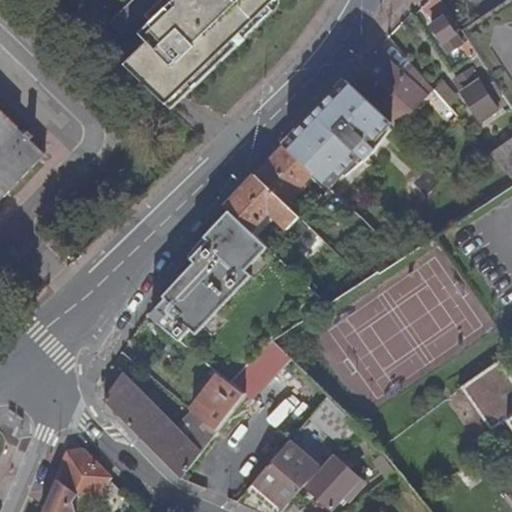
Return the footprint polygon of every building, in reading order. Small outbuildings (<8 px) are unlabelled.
[(148,45),(127,66),(168,106),(190,85),(211,65),(218,58),(233,44),(278,0),(178,0),(174,5),(165,14),(157,6),(144,18),(151,26),(140,37),(148,45)] [(168,0),(163,0),(157,6),(165,14),(174,5),(168,0)] [(237,48),(276,11),(277,9),(281,0),(278,0),(233,44),(237,48)] [(462,32),(440,0),(432,0),(422,10),(433,27),(432,28),(450,55),(469,42),(462,32)] [(511,0),(462,32),(469,42),(479,57),(509,102),(511,106),(511,0)] [(190,85),(194,90),(216,69),(223,62),(237,48),(233,44),(218,58),(222,62),(215,69),(211,65),(190,85)] [(377,50),(364,65),(387,86),(411,111),(427,95),(409,75),(406,78),(377,50)] [(509,102),(479,57),(474,60),(479,67),(474,70),(473,70),(456,81),(483,121),(509,102)] [(218,58),(211,65),(215,69),(222,62),(218,58)] [(379,106),(377,109),(393,124),(396,127),(411,111),(387,86),(364,65),(350,79),(379,106)] [(409,75),(427,95),(434,88),(433,87),(416,68),(409,75)] [(348,81),(285,147),(315,174),(331,189),(391,126),(393,124),(377,109),(348,81)] [(168,106),(172,111),(182,102),(186,98),(194,90),(190,85),(168,106)] [(0,202),(46,156),(32,142),(36,138),(31,133),(27,137),(20,130),(21,128),(0,108),(0,202)] [(511,175),(511,142),(494,155),(511,175)] [(285,147),(256,177),(297,215),(301,212),(289,201),(315,174),(285,147)] [(256,177),(227,208),(232,212),(254,233),(271,214),(289,231),(301,219),(297,215),(256,177)] [(254,233),(232,212),(189,257),(196,264),(165,297),(168,300),(153,317),(182,341),(217,371),(222,375),(231,383),(274,342),(331,305),(330,304),(268,246),(254,233)] [(292,361),(274,342),(231,383),(247,395),(253,399),(292,361)] [(511,378),(501,362),(460,390),(463,395),(470,391),(497,431),(506,425),(511,432),(511,378)] [(104,399),(183,479),(215,437),(203,428),(207,422),(219,432),(247,395),(231,383),(222,375),(195,411),(190,407),(167,389),(152,403),(114,366),(102,384),(104,399)] [(330,398),(312,419),(344,447),(360,429),(356,425),(330,398)] [(320,467),(291,443),(250,491),(274,511),(284,511),(321,470),(322,471),(327,466),(323,463),(320,467)] [(59,480),(98,509),(103,502),(96,498),(111,478),(85,452),(70,454),(59,480)] [(397,472),(384,455),(375,462),(388,479),(397,472)] [(351,502),(366,485),(336,458),(309,488),(333,511),(345,498),(349,502),(351,502)] [(59,480),(46,511),(48,511),(95,511),(98,509),(59,480)] [(144,511),(134,501),(125,511),(144,511)]
